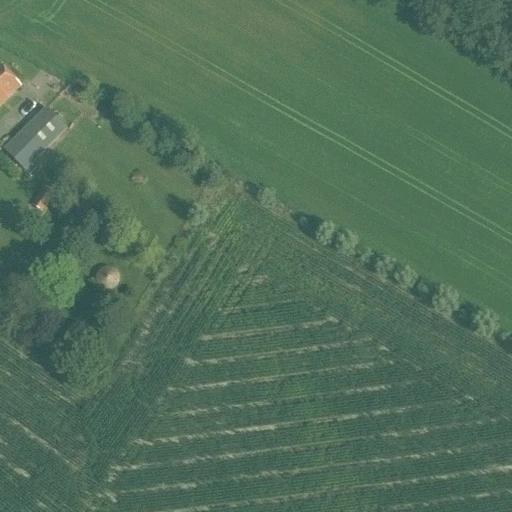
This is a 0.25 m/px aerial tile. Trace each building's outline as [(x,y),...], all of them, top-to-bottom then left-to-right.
[(1,0),(0,2),(0,15),(24,30),(37,10),(21,0),(1,0)] [(0,108),(22,88),(0,63),(0,108)] [(41,153),(20,132),(4,148),(25,169),(41,153)] [(44,186),(33,204),(42,209),(53,192),(44,186)] [(65,208),(83,219),(93,202),(75,191),(65,208)]
